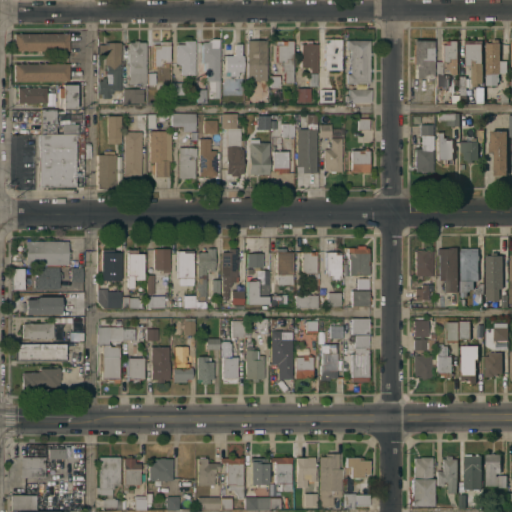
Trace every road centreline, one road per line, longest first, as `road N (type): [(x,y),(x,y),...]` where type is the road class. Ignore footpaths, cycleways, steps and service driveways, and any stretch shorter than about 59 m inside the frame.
road 1 (tertiary): [(0,216),(511,209)]
road 2 (residential): [(0,16),(511,14)]
road 3 (tertiary): [(0,420),(511,421)]
road 4 (residential): [(394,0),(393,511)]
